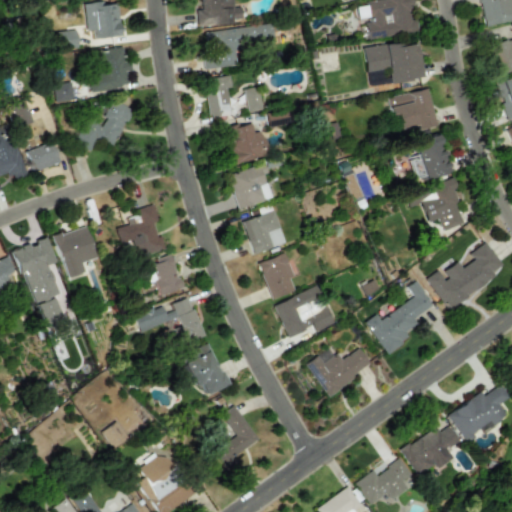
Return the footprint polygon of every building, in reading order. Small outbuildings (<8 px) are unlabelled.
[(197,0),(198,10),(194,10),(195,25),(232,24),(231,18),(239,18),(239,7),(231,7),(230,0),(197,0)] [(364,0),(367,22),(363,22),(364,38),(415,32),(414,19),(410,19),(407,0),(406,0),(403,1),(402,0),(364,0)] [(511,0),(475,0),(482,27),(511,19),(511,0)] [(117,36),(114,3),(101,4),(100,1),(80,3),(83,31),(91,30),(92,38),(117,36)] [(234,65),(232,46),(271,41),(269,23),(200,32),(204,68),(234,65)] [(511,24),(510,25),(511,31),(511,37),(486,45),(494,75),(511,69),(511,24)] [(55,49),(74,48),(73,30),(55,31),(55,49)] [(362,71),(386,68),(388,82),(421,78),(416,41),(360,47),(362,71)] [(88,91),(127,86),(124,61),(121,62),(120,47),(94,50),(96,71),(86,72),(88,91)] [(228,87),(227,75),(201,79),(207,117),(228,114),(224,88),(228,87)] [(70,100),(68,81),(50,84),(52,102),(70,100)] [(255,86),(241,89),(245,113),(260,110),(255,86)] [(432,126),(426,89),(384,96),(387,117),(393,116),(395,128),(416,125),(417,129),(432,126)] [(30,121),(21,99),(3,107),(13,128),(30,121)] [(95,139),(108,147),(130,111),(112,99),(96,125),(84,118),(70,141),(87,151),(95,139)] [(230,163),(264,156),(259,130),(250,132),(248,122),(222,128),(230,163)] [(23,175),(4,123),(0,124),(0,174),(10,171),(13,179),(23,175)] [(409,158),(415,181),(447,172),(435,134),(409,141),(414,157),(409,158)] [(21,151),(29,172),(56,162),(49,141),(21,151)] [(235,208),(268,198),(260,174),(264,173),(261,163),(224,175),(235,208)] [(341,176),(347,197),(356,195),(349,174),(341,176)] [(401,197),(406,208),(416,203),(424,222),(434,218),(440,231),(461,222),(448,190),(454,188),(450,177),(401,197)] [(162,249),(158,235),(154,236),(151,222),(154,221),(150,204),(135,208),(136,215),(124,218),(126,224),(113,228),(117,243),(130,240),(134,256),(162,249)] [(281,244),(271,210),(238,220),(249,254),(281,244)] [(81,272),(78,262),(93,257),(83,225),(50,236),(63,278),(81,272)] [(30,303),(56,295),(45,264),(52,262),(44,238),(11,249),(30,303)] [(453,260),(439,271),(445,278),(431,288),(447,310),(491,276),(489,273),(500,265),(482,242),(467,253),(471,259),(458,268),(453,260)] [(268,299),(291,290),(286,277),(290,276),(281,252),(255,262),(268,299)] [(0,278),(12,273),(4,255),(0,257),(0,291),(4,289),(0,280),(0,278)] [(144,284),(152,282),(156,295),(178,289),(170,257),(139,264),(144,284)] [(284,337),(309,327),(311,332),(329,324),(313,285),(270,304),(284,337)] [(383,354),(406,338),(401,332),(414,323),(410,317),(425,307),(415,293),(377,319),(373,314),(361,321),(383,354)] [(35,304),(44,326),(61,318),(52,297),(35,304)] [(199,336),(186,297),(169,303),(171,310),(162,313),(159,306),(132,316),(137,331),(172,319),(180,343),(199,336)] [(202,394),(223,385),(204,344),(177,356),(191,387),(197,384),(202,394)] [(301,364),(324,396),(367,365),(355,348),(338,360),(327,346),(301,364)] [(443,414),(461,442),(502,415),(495,404),(505,398),(496,384),(480,395),(477,392),(443,414)] [(230,456),(254,440),(231,405),(217,414),(231,435),(209,450),(221,468),(233,460),(230,456)] [(455,441),(445,426),(434,432),(431,427),(396,450),(413,475),(430,464),(433,468),(449,458),(443,449),(455,441)] [(154,511),(163,511),(189,494),(160,452),(135,469),(141,479),(135,484),(154,511)] [(351,482),(366,504),(383,492),(388,500),(404,488),(399,481),(408,475),(396,458),(373,474),(369,469),(351,482)] [(357,506),(345,487),(312,507),(315,511),(350,511),(349,510),(357,506)] [(95,511),(83,488),(69,496),(77,511),(95,511)] [(49,507),(52,511),(71,511),(62,497),(49,507)] [(116,511),(135,511),(129,503),(116,511)]
